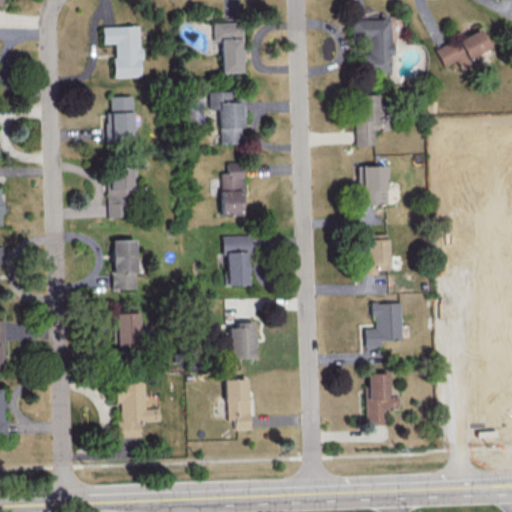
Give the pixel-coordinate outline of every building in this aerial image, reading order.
[(390,72),(389,18),(350,19),(350,39),(366,38),(367,53),(361,53),(362,73),(390,72)] [(218,38),(219,72),(242,72),(240,22),(211,22),(211,38),(218,38)] [(112,77),(139,76),(137,25),(100,26),(100,43),(111,43),(112,77)] [(433,48),(441,66),(455,60),(460,72),(472,67),(468,59),(488,49),(479,28),(433,48)] [(217,144),(240,143),(240,128),(243,128),(243,97),(230,97),(230,90),(206,91),(206,109),(217,109),(217,144)] [(376,94),(353,94),(354,145),(372,144),(372,129),(377,129),(376,94)] [(108,96),(108,111),(103,111),(104,139),(131,139),(130,95),(108,96)] [(219,213),(241,213),(240,161),(225,161),(225,173),(218,173),(219,213)] [(384,165),(360,165),(361,203),(385,203),(384,165)] [(106,217),(129,216),(128,176),(135,175),(135,167),(108,168),(108,188),(105,188),(106,217)] [(224,250),(225,284),(247,284),(245,234),(219,235),(220,250),(224,250)] [(134,288),(133,239),(109,239),(110,288),(134,288)] [(398,302),(368,302),(369,317),(373,317),(373,328),(362,328),(362,345),(378,345),(378,339),(398,339),(398,302)] [(113,312),(113,347),(137,347),(136,312),(113,312)] [(227,358),(252,358),(251,321),(234,322),(234,326),(226,326),(227,358)] [(364,424),(382,424),(382,408),(397,408),(396,396),(386,396),(386,372),(363,372),(364,424)] [(246,378),(223,379),(223,419),(231,419),(231,429),(247,429),(246,378)] [(115,436),(137,436),(137,421),(157,420),(157,407),(142,408),(141,380),(113,380),(114,403),(118,403),(118,421),(114,421),(115,436)]
